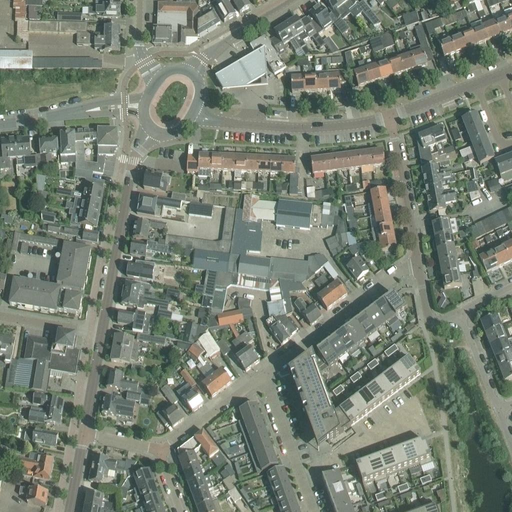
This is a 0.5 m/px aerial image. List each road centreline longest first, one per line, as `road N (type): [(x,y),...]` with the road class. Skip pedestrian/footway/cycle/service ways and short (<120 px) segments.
road 1 (unclassified): [(100,333),(132,160),(151,131)]
road 2 (unclassified): [(192,114),(292,128),(390,117)]
road 3 (residential): [(263,375),(417,264)]
road 4 (residential): [(417,264),(390,117)]
road 5 (residential): [(0,124),(144,104)]
road 6 (residential): [(301,480),(418,410)]
road 7 (residential): [(158,450),(263,375)]
road 8 (unclassified): [(190,72),(292,0)]
